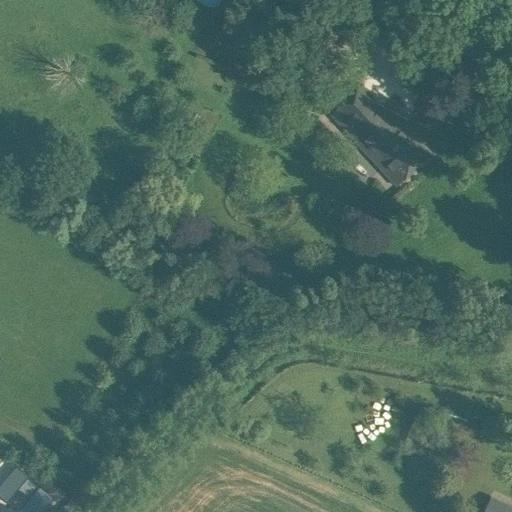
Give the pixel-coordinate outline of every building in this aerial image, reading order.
[(234,2),(228,14),(241,21),(248,9),(234,2)] [(334,48),(312,35),(294,66),(316,79),(334,48)] [(331,114),(397,187),(431,155),(383,104),(380,107),(361,86),(331,114)] [(40,511),(53,498),(39,487),(39,488),(27,478),(28,476),(16,466),(0,485),(0,497),(6,503),(17,490),(29,499),(17,511),(40,511)] [(511,511),(511,506),(491,496),(483,511),(511,511)]
